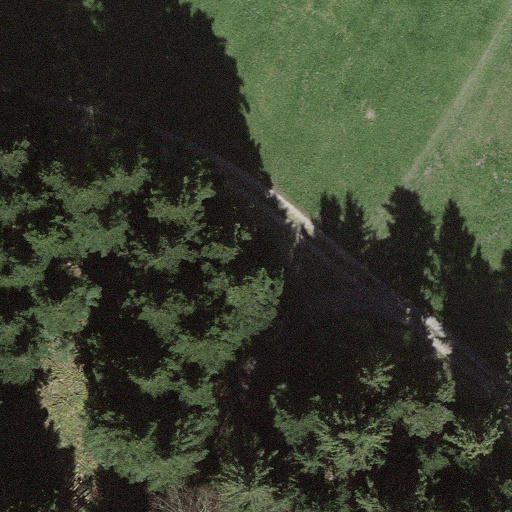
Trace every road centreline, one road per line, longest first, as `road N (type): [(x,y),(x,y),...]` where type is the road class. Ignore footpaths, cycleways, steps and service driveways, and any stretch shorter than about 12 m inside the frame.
road 1 (track): [(511,417),(228,187),(77,130),(0,111)]
road 2 (track): [(511,119),(443,160),(168,511)]
